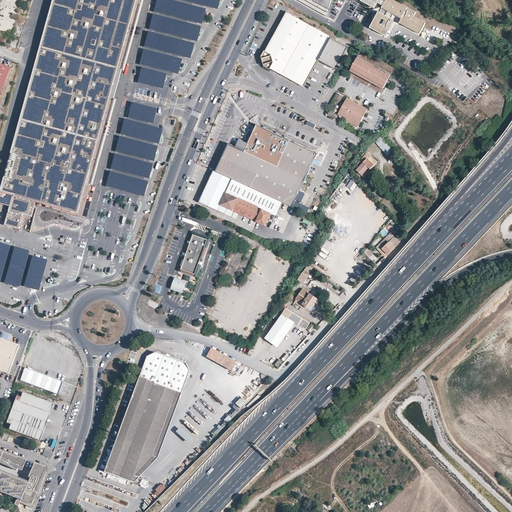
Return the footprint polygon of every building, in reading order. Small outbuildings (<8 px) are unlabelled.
[(52,0),(44,32),(5,175),(0,190),(0,192),(12,196),(9,206),(4,225),(19,229),(23,214),(41,219),(43,213),(60,218),(62,210),(78,214),(94,156),(96,146),(136,0),(52,0)] [(140,0),(136,0),(94,156),(78,214),(83,215),(91,185),(89,185),(140,0)] [(206,7),(178,0),(159,0),(157,11),(202,22),(206,7)] [(299,0),(329,16),(333,0),(299,0)] [(361,0),(361,2),(374,9),(377,4),(382,7),(373,23),(386,29),(393,16),(401,20),(399,24),(419,35),(426,24),(413,17),(415,13),(391,0),(361,0)] [(375,11),(371,19),(369,18),(366,24),(371,27),(378,13),(375,11)] [(152,28),(198,39),(202,24),(156,13),(152,28)] [(264,63),(261,63),(261,65),(267,69),(268,68),(300,87),(330,38),(286,13),(263,51),(263,50),(259,55),(260,58),(263,57),(264,63)] [(195,41),(152,31),(148,45),(191,56),(195,41)] [(332,38),(320,59),(336,68),(348,47),(332,38)] [(178,71),(182,57),(146,48),(143,61),(178,71)] [(357,57),(349,72),(384,91),(392,76),(357,57)] [(0,95),(10,68),(0,64),(0,95)] [(163,86),(167,71),(142,65),(138,79),(163,86)] [(347,99),(339,113),(346,117),(345,119),(344,122),(346,123),(347,122),(347,120),(354,124),(353,125),(358,128),(368,110),(360,106),(361,105),(357,103),(357,104),(347,99)] [(155,121),(158,106),(133,100),(129,115),(155,121)] [(158,141),(162,126),(125,116),(121,131),(158,141)] [(290,140),(257,124),(249,143),(240,139),(236,147),(261,159),(277,167),(290,140)] [(116,149),(155,159),(159,145),(121,134),(116,149)] [(378,135),(373,141),(381,150),(386,145),(378,135)] [(317,153),(290,140),(277,167),(261,159),(249,187),(291,206),(317,153)] [(236,147),(228,143),(215,171),(249,187),(261,159),(236,147)] [(151,177),(155,162),(116,152),(112,167),(151,177)] [(367,155),(354,169),(363,177),(369,170),(370,169),(374,165),(375,166),(377,164),(372,159),(370,157),(367,155)] [(150,180),(111,169),(107,183),(146,194),(150,180)] [(215,171),(214,170),(199,202),(218,211),(218,210),(220,205),(267,226),(278,200),(249,187),(215,171)] [(371,171),(369,170),(363,177),(365,179),(371,171)] [(12,196),(0,192),(0,204),(9,206),(12,196)] [(269,233),(280,209),(283,202),(278,200),(267,226),(264,231),(269,233)] [(280,209),(288,213),(291,206),(283,202),(280,209)] [(220,205),(218,210),(264,231),(267,226),(220,205)] [(291,206),(288,213),(297,217),(300,210),(291,206)] [(347,220),(341,216),(336,222),(342,226),(347,220)] [(387,254),(400,242),(391,232),(375,247),(384,256),(387,254)] [(196,276),(209,240),(205,239),(205,238),(205,237),(204,236),(204,237),(201,235),(201,237),(193,235),(191,242),(190,242),(190,243),(186,254),(185,255),(186,256),(180,270),(196,276)] [(209,240),(196,276),(196,277),(210,239),(209,240)] [(0,278),(2,279),(11,243),(0,240),(0,278)] [(7,281),(23,285),(30,248),(15,245),(7,281)] [(33,254),(25,284),(40,288),(48,258),(33,254)] [(308,267),(304,272),(299,278),(304,281),(309,275),(313,270),(308,267)] [(353,275),(349,279),(354,283),(358,279),(353,275)] [(182,292),(186,282),(175,278),(171,288),(182,292)] [(295,297),(296,298),(300,302),(304,304),(310,309),(318,299),(303,287),(295,297)] [(294,321),(282,313),(265,338),(277,346),(294,321)] [(315,327),(311,323),(306,328),(310,332),(315,327)] [(0,370),(8,374),(18,346),(0,338),(0,370)] [(235,359),(210,347),(206,355),(230,367),(235,359)] [(157,459),(158,458),(153,457),(174,399),(178,400),(189,371),(185,363),(171,358),(156,353),(146,358),(104,472),(134,483),(157,459)] [(46,375),(25,367),(20,380),(57,394),(62,381),(50,377),(46,375)] [(253,382),(249,385),(255,392),(259,389),(253,382)] [(5,389),(3,398),(9,400),(11,391),(5,389)] [(21,397),(16,396),(6,423),(11,424),(9,429),(40,440),(53,404),(22,392),(21,397)] [(153,457),(158,458),(178,400),(174,399),(153,457)] [(226,424),(231,419),(227,415),(222,420),(226,424)] [(42,455),(51,458),(53,453),(45,449),(42,455)] [(14,467),(13,469),(16,470),(17,469),(22,470),(26,460),(0,450),(0,459),(1,460),(0,462),(6,464),(12,467),(14,467)] [(0,494),(16,501),(15,505),(18,506),(19,503),(22,497),(28,500),(26,505),(32,508),(46,472),(44,471),(34,467),(30,478),(28,481),(28,483),(21,480),(17,479),(18,477),(15,476),(14,478),(12,477),(12,475),(8,473),(8,475),(0,471),(0,494)] [(22,497),(19,503),(26,505),(28,500),(22,497)]
